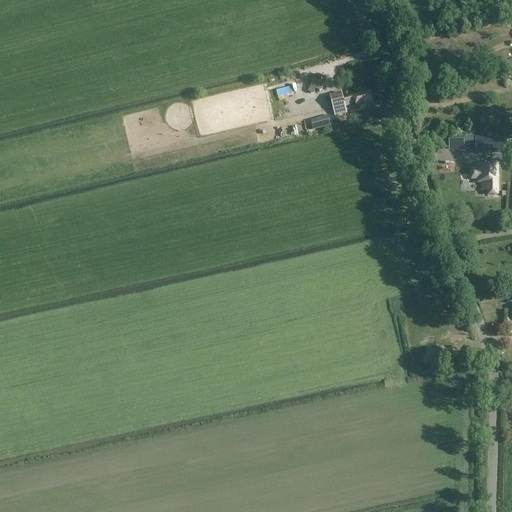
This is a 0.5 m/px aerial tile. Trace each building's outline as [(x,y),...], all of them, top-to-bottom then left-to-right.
[(511,29),(502,30),(502,40),(511,38),(511,29)] [(373,105),(369,93),(354,97),(353,96),(347,98),(349,105),(355,104),(357,109),(373,105)] [(330,99),(335,116),(346,113),(342,96),(330,99)] [(317,123),(318,130),(330,129),(329,122),(317,123)] [(475,154),(504,154),(504,138),(475,139),(475,154)] [(481,180),(481,183),(481,192),(487,192),(487,196),(497,196),(497,166),(491,166),(491,168),(483,168),(483,166),(477,166),(477,170),(471,170),(471,180),(481,180)]
